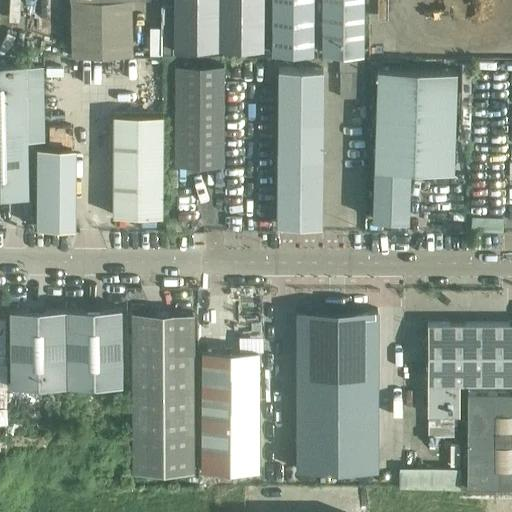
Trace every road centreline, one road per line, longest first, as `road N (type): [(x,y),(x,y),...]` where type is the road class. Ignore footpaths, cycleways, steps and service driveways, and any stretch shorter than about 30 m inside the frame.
road 1 (unclassified): [(511,266),(0,263)]
road 2 (unknown): [(411,445),(416,265)]
